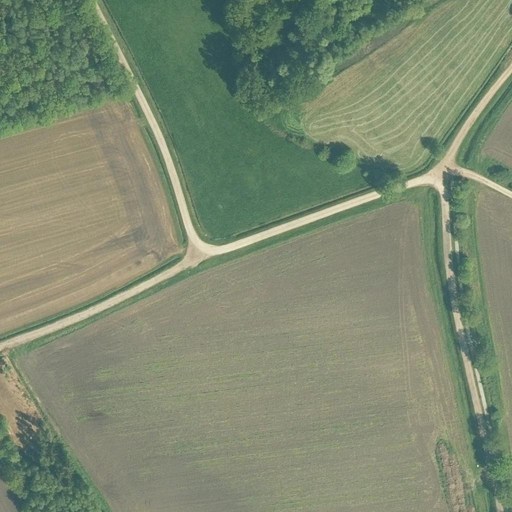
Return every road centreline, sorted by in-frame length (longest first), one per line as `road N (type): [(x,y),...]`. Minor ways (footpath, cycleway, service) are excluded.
road 1 (unclassified): [(89,0),(160,141),(198,246),(226,247),(419,180),(443,190)]
road 2 (track): [(443,190),(456,306),(502,511)]
road 3 (track): [(204,249),(119,296),(0,345)]
road 4 (track): [(434,180),(511,63)]
